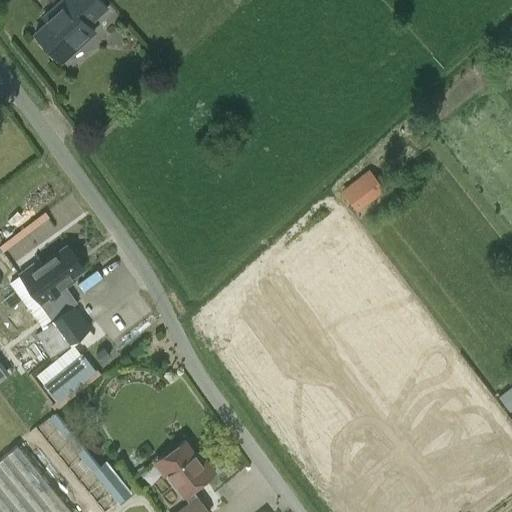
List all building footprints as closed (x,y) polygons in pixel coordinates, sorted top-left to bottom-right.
[(107,7),(100,0),(65,0),(68,4),(35,33),(58,59),(81,38),(74,30),(84,21),(87,25),(107,7)] [(382,184),(371,169),(345,190),(356,204),(382,184)] [(511,438),(357,204),(195,311),(327,511),(491,511),(511,498),(511,438)] [(74,306),(62,289),(75,280),(73,277),(85,268),(68,245),(42,263),(40,260),(20,275),(41,305),(70,343),(91,329),(74,306)] [(97,355),(102,362),(111,356),(105,348),(97,355)] [(511,386),(500,396),(510,410),(511,408),(511,386)] [(158,460),(189,503),(176,511),(208,511),(192,490),(215,473),(206,461),(202,464),(184,441),(158,460)] [(71,511),(17,445),(0,458),(0,511),(71,511)] [(95,470),(120,502),(135,491),(109,459),(95,470)]
